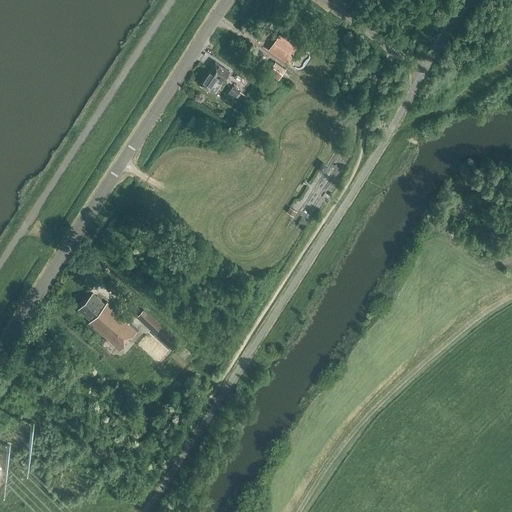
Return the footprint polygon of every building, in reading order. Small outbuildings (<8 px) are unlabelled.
[(280,34),(269,49),(289,64),(300,49),(280,34)] [(274,64),(268,72),(278,79),(284,71),(286,69),(276,61),(274,64)] [(215,62),(215,63),(201,84),(209,90),(210,89),(215,93),(220,85),(214,82),(216,79),(222,82),(229,70),(215,62)] [(234,86),(228,94),(233,99),(239,91),(234,86)] [(296,211),(292,208),(290,207),(287,211),(293,215),(296,211)] [(93,293),(79,309),(92,320),(90,322),(109,340),(108,341),(106,340),(101,346),(110,354),(116,348),(114,347),(115,346),(120,350),(140,328),(128,318),(125,322),(115,313),(117,310),(108,302),(106,304),(93,293)] [(174,350),(181,343),(144,309),(137,317),(174,350)]
